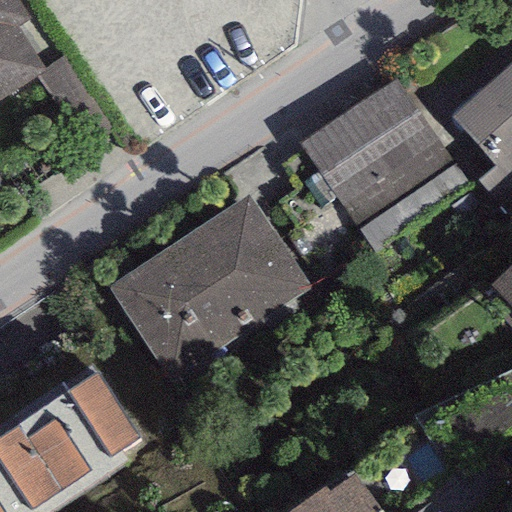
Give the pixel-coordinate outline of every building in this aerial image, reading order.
[(0,0),(0,105),(36,85),(8,35),(17,29),(0,0)] [(109,127),(63,60),(39,77),(86,143),(109,127)] [(511,61),(449,118),(494,168),(479,182),(510,217),(511,215),(511,61)] [(470,185),(394,78),(297,146),(373,253),(470,185)] [(312,292),(248,197),(109,290),(173,385),(312,292)] [(511,269),(492,290),(511,309),(511,269)] [(95,369),(0,433),(0,511),(43,511),(146,443),(95,369)] [(511,369),(416,420),(454,492),(511,461),(511,369)] [(384,511),(351,467),(290,511),(384,511)]
